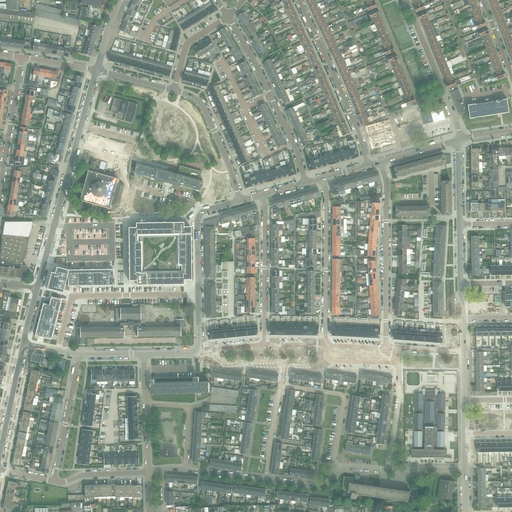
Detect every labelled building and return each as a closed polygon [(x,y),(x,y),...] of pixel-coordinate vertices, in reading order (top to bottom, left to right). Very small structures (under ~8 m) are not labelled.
[(6,10),(17,11),(19,12),(19,0),(7,0),(8,1),(6,1),(6,2),(6,4),(6,10)] [(68,0),(68,11),(76,11),(76,6),(80,6),(80,4),(88,5),(87,8),(81,7),(79,19),(85,20),(85,17),(87,18),(88,11),(89,11),(90,6),(93,6),(98,7),(99,0),(68,0)] [(210,2),(205,5),(211,15),(216,11),(210,2)] [(428,2),(422,5),(416,7),(414,8),(416,13),(426,9),(425,6),(429,5),(428,2)] [(478,8),(476,2),(469,5),(471,8),(467,10),(468,12),(472,11),(478,8)] [(0,19),(16,21),(17,11),(6,10),(6,4),(0,3),(0,19)] [(377,7),(375,3),(374,3),(367,6),(362,8),(363,10),(367,9),(368,11),(377,7)] [(132,4),(130,9),(137,12),(140,14),(140,13),(142,8),(139,7),(132,4)] [(292,4),(285,7),(284,7),(285,10),(285,11),(286,13),(293,9),(291,4),(292,4)] [(320,9),(317,4),(310,8),(313,13),(320,9)] [(501,10),(498,4),(492,6),(494,12),(501,10)] [(205,5),(200,9),(205,18),(210,14),(211,15),(205,5)] [(481,15),(478,8),(472,11),(474,17),(481,15)] [(505,8),(501,10),(494,12),(496,19),(503,16),(501,12),(506,10),(505,8)] [(35,16),(35,14),(35,9),(32,9),(32,13),(19,12),(17,11),(16,21),(34,24),(35,16)] [(137,12),(130,9),(127,15),(134,18),(137,12)] [(200,9),(194,12),(200,21),(205,18),(200,9)] [(296,15),(293,9),(286,13),(287,15),(287,14),(289,18),(296,15)] [(322,15),(320,9),(313,13),(315,18),(322,15)] [(380,15),(378,10),(369,14),(370,16),(366,18),(367,21),(372,18),(379,15),(380,15)] [(194,12),(189,15),(195,24),(200,21),(194,12)] [(427,12),(422,14),(417,15),(419,20),(421,19),(427,17),(433,15),(432,12),(428,14),(427,12)] [(246,18),(243,13),(237,16),(240,21),(246,18)] [(134,18),(127,15),(125,20),(132,23),(134,18)] [(189,15),(184,19),(189,28),(195,24),(189,15)] [(296,15),(289,18),(290,21),(290,22),(291,24),(298,20),(296,15)] [(324,18),(322,15),(315,18),(318,23),(326,20),(324,17),(324,18)] [(381,22),(379,15),(372,18),(375,24),(381,22)] [(483,21),(481,15),(474,17),(474,18),(471,19),(474,25),(483,21)] [(246,18),(240,21),(243,26),(249,23),(248,20),(250,19),(250,18),(249,16),(246,18)] [(505,22),(503,16),(496,19),(499,25),(505,22)] [(430,23),(427,17),(421,19),(423,26),(430,23)] [(184,19),(178,22),(184,31),(189,28),(184,19)] [(134,25),(132,23),(125,20),(122,26),(129,29),(132,30),(134,26),(134,25)] [(301,25),(298,20),(291,24),(289,24),(291,27),(292,26),(293,29),(294,29),(301,25)] [(327,22),(326,20),(318,23),(320,29),(327,25),(326,22),(327,22)] [(346,24),(345,21),(338,25),(334,27),(334,26),(333,23),(327,25),(320,29),(323,34),(331,31),(335,29),(339,27),(346,24)] [(437,23),(436,21),(433,22),(430,23),(423,26),(426,32),(434,29),(435,28),(434,25),(437,23)] [(474,25),(471,26),(472,28),(473,31),(487,26),(485,21),(483,21),(474,25)] [(384,28),(381,22),(375,24),(376,28),(372,30),(373,33),(377,31),(384,28)] [(505,22),(499,25),(501,31),(508,28),(505,22)] [(252,28),(249,23),(243,26),(246,31),(252,28)] [(303,30),(301,25),(294,29),(295,32),(296,34),(303,30)] [(122,26),(120,30),(127,33),(130,35),(135,37),(137,33),(132,30),(129,29),(122,26)] [(255,27),(255,26),(252,28),(246,31),(249,36),(255,33),(258,31),(255,27)] [(218,32),(222,37),(228,34),(224,28),(218,32)] [(387,35),(384,28),(377,31),(380,37),(387,35)] [(490,33),(488,28),(478,32),(479,34),(475,36),(476,38),(481,36),(488,34),(490,33)] [(510,35),(508,28),(501,31),(503,37),(510,35)] [(434,29),(426,32),(429,39),(435,36),(437,35),(434,29)] [(171,30),(169,36),(179,39),(181,33),(171,30)] [(306,36),(303,30),(296,34),(297,36),(299,39),(306,36)] [(331,31),(323,34),(325,40),(332,36),(331,33),(332,33),(331,31)] [(258,38),(255,33),(249,36),(252,41),(258,38)] [(231,39),(228,34),(222,37),(225,42),(231,39)] [(491,40),(488,34),(481,36),(482,39),(473,43),(475,46),(484,43),(491,40)] [(165,35),(163,41),(167,42),(178,45),(179,39),(169,36),(165,35)] [(381,41),(378,42),(379,46),(383,44),(389,41),(387,35),(380,37),(381,41)] [(511,41),(511,39),(510,35),(503,37),(506,43),(511,41)] [(261,37),(261,36),(258,38),(252,41),(255,46),(261,42),(259,40),(262,38),(261,37)] [(308,41),(306,36),(299,39),(300,42),(300,43),(295,45),(292,47),(293,49),(297,47),(301,45),(308,41)] [(334,39),(332,36),(325,40),(328,45),(336,41),(335,39),(334,39)] [(438,43),(435,36),(429,39),(431,45),(438,43)] [(210,38),(204,42),(210,51),(216,47),(210,38)] [(234,43),(231,39),(225,42),(227,46),(228,47),(234,43)] [(493,46),(491,40),(484,43),(486,49),(493,46)] [(163,41),(162,48),(166,49),(177,52),(178,45),(167,42),(167,43),(163,41)] [(311,46),(308,41),(301,45),(302,47),(302,46),(304,50),(311,46)] [(337,44),(336,41),(328,45),(331,50),(338,47),(336,44),(337,44)] [(392,47),(389,41),(383,44),(385,50),(392,47)] [(204,42),(199,45),(205,54),(210,51),(204,42)] [(264,47),(261,42),(255,46),(258,51),(264,47)] [(236,48),(234,43),(228,47),(227,47),(225,48),(225,49),(226,50),(229,49),(230,52),(236,48)] [(440,49),(438,43),(431,45),(434,52),(440,49)] [(199,45),(193,48),(199,58),(205,54),(199,45)] [(313,51),(311,46),(304,50),(306,53),(301,56),(297,57),(290,61),(288,58),(286,59),(288,64),(298,60),(302,58),(306,56),(306,55),(313,51)] [(495,53),(493,46),(486,49),(489,56),(495,53)] [(111,50),(108,61),(115,63),(118,52),(117,52),(118,49),(112,47),(112,50),(111,50)] [(267,52),(264,47),(258,51),(261,56),(265,53),(267,52)] [(338,47),(331,50),(333,56),(341,52),(340,50),(339,50),(338,47)] [(395,51),(393,47),(392,47),(385,50),(380,52),(381,55),(385,53),(386,55),(395,51)] [(92,50),(84,48),(83,54),(90,56),(92,50)] [(239,53),(236,48),(230,52),(233,57),(239,53)] [(457,57),(459,57),(465,54),(462,48),(459,49),(461,55),(457,56),(457,57)] [(440,49),(434,52),(437,58),(443,55),(440,49)] [(341,52),(333,56),(336,61),(343,58),(341,55),(346,53),(346,52),(345,50),(341,52)] [(316,57),(313,51),(306,55),(306,56),(307,57),(309,60),(316,57)] [(124,53),(118,52),(115,63),(115,62),(121,64),(124,53)] [(130,55),(127,66),(130,67),(131,66),(133,67),(136,57),(137,54),(131,52),(130,55)] [(130,55),(124,53),(121,64),(124,64),(124,65),(127,66),(130,55)] [(242,58),(239,53),(233,57),(236,61),(242,58)] [(498,60),(495,53),(489,56),(491,62),(498,60)] [(136,57),(133,67),(139,69),(142,58),(143,55),(137,54),(136,57)] [(398,59),(396,54),(387,58),(388,61),(384,62),(385,65),(387,64),(390,63),(390,62),(397,59),(398,59)] [(443,55),(437,58),(439,64),(446,62),(443,55)] [(319,62),(316,57),(309,60),(311,64),(310,64),(311,66),(319,62)] [(148,60),(142,58),(139,69),(145,70),(148,60)] [(343,58),(336,61),(338,66),(346,63),(345,61),(344,61),(343,58)] [(273,64),(270,59),(269,60),(264,62),(267,67),(273,64)] [(400,66),(397,59),(390,62),(390,63),(387,64),(390,70),(393,69),(400,66)] [(154,62),(148,60),(145,70),(148,71),(148,72),(151,73),(154,62)] [(500,66),(498,60),(491,62),(488,63),(491,70),(494,69),(500,66)] [(160,63),(154,62),(151,73),(154,74),(155,73),(157,74),(160,63)] [(166,65),(163,76),(170,77),(174,63),(167,62),(166,65)] [(245,62),(236,66),(239,71),(241,70),(248,67),(245,62)] [(321,68),(319,62),(311,66),(312,68),(313,68),(314,71),(321,68)] [(448,68),(446,62),(439,64),(442,71),(448,68)] [(166,65),(160,63),(157,74),(163,75),(163,76),(166,65)] [(346,63),(338,66),(340,72),(347,69),(346,66),(347,66),(346,63)] [(275,70),(273,64),(267,67),(269,73),(275,70)] [(402,72),(400,66),(393,69),(395,75),(402,72)] [(503,73),(500,66),(494,69),(495,72),(491,74),(492,77),(496,75),(503,73)] [(185,70),(182,81),(189,83),(192,72),(192,69),(186,67),(185,70)] [(250,73),(248,67),(241,70),(243,76),(250,73)] [(30,69),(29,74),(36,75),(36,78),(38,79),(40,69),(34,68),(34,69),(30,69)] [(324,73),(321,68),(314,71),(316,74),(315,74),(316,76),(324,73)] [(451,75),(448,68),(442,71),(444,77),(451,75)] [(348,72),(347,69),(340,72),(342,77),(350,74),(349,71),(348,72)] [(198,73),(195,84),(198,84),(198,85),(201,86),(204,75),(204,72),(199,70),(198,73)] [(278,75),(275,70),(269,73),(272,78),(278,75)] [(51,71),(49,81),(51,81),(58,83),(59,79),(56,79),(57,72),(51,71)] [(189,82),(195,84),(198,73),(192,72),(189,83),(189,82)] [(204,75),(201,86),(204,87),(204,86),(207,87),(210,77),(210,76),(211,74),(205,72),(204,75)] [(405,79),(402,72),(395,75),(398,82),(405,79)] [(506,77),(504,72),(503,73),(496,75),(492,77),(490,77),(491,79),(496,78),(497,80),(506,77)] [(253,78),(250,73),(243,76),(246,81),(253,78)] [(326,79),(324,73),(316,76),(316,77),(312,79),(307,80),(308,82),(312,81),(318,79),(319,82),(326,79)] [(351,76),(350,74),(342,77),(345,83),(352,80),(351,76)] [(280,80),(278,75),(272,78),(274,83),(280,80)] [(454,81),(451,75),(444,77),(447,84),(454,81)] [(357,77),(352,80),(345,83),(347,88),(354,85),(357,84),(359,83),(362,81),(362,79),(359,81),(357,77)] [(255,83),(253,78),(246,81),(249,87),(255,83)] [(328,84),(326,79),(319,82),(320,85),(320,87),(328,84)] [(407,85),(405,79),(398,82),(401,88),(407,85)] [(447,84),(446,85),(447,89),(448,89),(450,88),(452,87),(457,85),(461,84),(459,79),(454,81),(447,84)] [(282,83),(280,80),(274,83),(276,88),(283,85),(285,84),(286,85),(289,84),(287,82),(285,83),(284,81),(282,83)] [(258,89),(255,83),(249,87),(251,92),(258,89)] [(330,90),(328,84),(320,87),(321,89),(322,89),(323,93),(330,90)] [(221,91),(218,85),(208,89),(211,95),(221,91)] [(285,90),(283,85),(276,88),(279,93),(285,90)] [(356,90),(354,85),(347,88),(349,93),(356,90)] [(410,92),(407,85),(401,88),(403,94),(410,92)] [(27,90),(26,96),(33,97),(36,98),(36,95),(33,94),(34,91),(35,92),(36,88),(33,87),(27,87),(27,90)] [(261,94),(258,89),(251,92),(254,98),(261,94)] [(456,90),(451,92),(454,99),(457,106),(459,112),(460,114),(464,112),(466,112),(467,111),(466,105),(465,105),(464,103),(461,96),(459,89),(456,90)] [(288,96),(285,90),(279,93),(281,99),(288,96)] [(333,95),(330,90),(323,93),(325,96),(324,96),(325,99),(333,95)] [(358,94),(356,90),(349,93),(352,99),(359,96),(358,93),(358,94)] [(223,97),(221,91),(211,95),(212,98),(211,98),(213,101),(223,97)] [(413,98),(410,92),(403,94),(406,101),(413,98)] [(335,101),(333,95),(325,99),(326,101),(327,100),(328,104),(335,101)] [(223,97),(213,101),(214,104),(215,104),(216,107),(226,102),(229,101),(226,96),(223,97)] [(290,101),(288,96),(281,99),(284,104),(288,102),(290,101)] [(361,98),(359,96),(352,99),(354,104),(361,101),(360,98),(361,98)] [(77,101),(70,99),(67,98),(66,104),(68,105),(75,107),(77,101)] [(416,102),(414,98),(413,98),(406,101),(401,103),(401,105),(406,103),(407,106),(416,102)] [(468,105),(470,119),(474,118),(474,116),(481,115),(481,117),(499,114),(501,113),(501,114),(505,113),(505,112),(509,111),(507,99),(496,101),(497,102),(476,106),(476,104),(468,105)] [(337,106),(335,101),(328,104),(330,107),(329,107),(330,109),(337,106)] [(362,104),(361,101),(354,104),(356,110),(364,106),(363,104),(362,104)] [(228,108),(226,102),(216,107),(219,112),(228,108)] [(259,106),(261,111),(261,112),(268,109),(265,103),(259,106)] [(68,105),(66,104),(65,104),(64,110),(67,111),(69,111),(73,113),(75,107),(68,105)] [(340,111),(337,106),(330,109),(331,111),(333,114),(340,111)] [(365,109),(364,106),(356,110),(358,115),(365,113),(366,112),(364,109),(365,109)] [(293,107),(291,108),(287,110),(289,115),(296,112),(293,107)] [(228,108),(219,112),(221,118),(231,114),(228,108)] [(270,114),(268,109),(261,112),(264,117),(270,114)] [(342,117),(340,111),(333,114),(334,118),(334,120),(342,117)] [(298,117),(296,112),(289,115),(292,120),(298,117)] [(63,115),(62,119),(72,121),(73,116),(66,114),(64,113),(63,115)] [(231,114),(221,118),(222,121),(222,122),(223,124),(234,120),(233,120),(236,118),(234,113),(231,114)] [(367,118),(365,113),(358,115),(358,116),(360,121),(367,118)] [(272,119),(270,114),(264,117),(266,122),(272,119)] [(300,122),(298,117),(292,120),(294,125),(300,122)] [(344,122),(342,117),(334,120),(335,122),(336,122),(337,125),(344,122)] [(367,118),(360,121),(362,127),(369,124),(367,118)] [(72,121),(62,119),(61,121),(60,124),(70,127),(72,121)] [(275,125),(272,119),(266,122),(269,128),(275,125)] [(236,125),(234,120),(223,124),(224,127),(225,127),(226,130),(236,125)] [(303,128),(300,122),(294,125),(296,131),(303,128)] [(347,127),(345,122),(344,122),(337,125),(335,126),(337,129),(339,128),(340,130),(347,127)] [(56,126),(55,129),(59,130),(62,131),(68,133),(70,127),(60,124),(60,127),(56,126)] [(239,131),(236,125),(226,130),(229,136),(239,131)] [(20,127),(19,133),(29,135),(29,136),(32,137),(32,134),(32,132),(27,131),(27,128),(20,127)] [(347,127),(340,130),(343,136),(350,133),(348,129),(347,127)] [(305,133),(303,128),(296,131),(299,136),(305,133)] [(280,135),(277,130),(271,133),(273,138),(280,135)] [(241,137),(239,131),(229,136),(231,141),(241,137)] [(409,143),(414,142),(411,132),(410,132),(406,133),(406,131),(405,131),(408,143),(409,143)] [(307,138),(305,133),(299,136),(301,141),(307,138)] [(399,145),(404,144),(401,133),(396,134),(399,145)] [(394,147),(399,145),(396,134),(391,135),(394,147)] [(273,138),(271,139),(273,143),(273,144),(276,143),(282,140),(280,135),(273,138)] [(389,148),(394,147),(391,135),(386,137),(389,148)] [(244,143),(241,137),(231,141),(232,144),(232,145),(233,147),(244,143)] [(384,149),(389,148),(386,137),(381,138),(384,149)] [(379,151),(384,149),(381,138),(376,139),(379,151)] [(379,151),(376,139),(373,140),(371,141),(374,153),(380,151),(379,151)] [(285,145),(282,140),(276,143),(278,148),(285,145)] [(58,143),(54,142),(55,143),(54,148),(57,148),(57,149),(64,150),(65,145),(58,143)] [(246,148),(244,143),(233,147),(234,150),(235,150),(236,153),(246,148)] [(352,159),(358,158),(355,148),(354,145),(349,146),(350,150),(352,159)] [(246,148),(236,153),(239,158),(238,159),(249,154),(251,153),(249,147),(246,149),(246,148)] [(342,161),(347,160),(345,151),(344,149),(339,150),(339,152),(342,161)] [(49,153),(48,155),(51,156),(49,163),(51,164),(56,164),(57,161),(60,162),(62,156),(55,154),(49,153)] [(323,154),(324,157),(326,166),(331,164),(332,164),(329,155),(329,153),(323,154)] [(251,160),(249,154),(238,159),(241,165),(251,160)] [(337,163),(334,154),(329,155),(332,164),(331,164),(331,165),(337,163)] [(445,163),(443,155),(427,159),(429,168),(445,163)] [(313,157),(313,160),(316,169),(321,167),(319,158),(318,156),(313,157)] [(429,168),(427,159),(411,164),(413,172),(429,168)] [(79,195),(78,197),(80,199),(79,201),(109,209),(111,202),(112,203),(111,205),(118,207),(119,203),(119,202),(122,190),(122,189),(123,189),(124,185),(119,184),(117,183),(117,186),(115,186),(117,179),(102,175),(97,174),(101,162),(101,161),(95,160),(95,162),(94,162),(93,161),(92,161),(91,162),(89,171),(86,170),(85,173),(85,175),(86,177),(84,183),(81,184),(81,187),(83,189),(81,195),(79,195)] [(313,160),(308,161),(311,171),(316,169),(313,160)] [(285,161),(280,163),(281,166),(280,166),(281,168),(284,177),(289,176),(286,165),(285,161)] [(291,163),(286,165),(289,176),(289,177),(295,175),(291,163)] [(136,169),(135,173),(144,175),(146,176),(151,177),(160,180),(164,181),(168,182),(171,183),(172,183),(176,184),(184,186),(192,188),(200,191),(201,191),(202,187),(203,187),(203,186),(203,185),(202,185),(203,182),(201,181),(199,181),(200,179),(201,173),(202,171),(186,167),(180,166),(179,169),(178,174),(177,175),(167,172),(148,167),(146,166),(138,164),(137,164),(137,167),(136,167),(136,168),(135,168),(135,169),(136,169)] [(413,172),(411,164),(395,168),(397,177),(413,172)] [(52,169),(50,175),(57,177),(59,171),(58,171),(59,167),(49,165),(48,168),(52,169)] [(26,167),(23,167),(18,168),(17,171),(14,170),(13,176),(20,178),(21,172),(25,173),(26,167)] [(271,169),(265,170),(268,182),(274,181),(274,180),(273,180),(271,171),(271,169)] [(263,183),(268,182),(265,170),(260,172),(260,174),(263,183)] [(255,176),(256,175),(255,173),(249,175),(250,177),(253,186),(258,185),(255,176)] [(381,180),(379,173),(372,175),(375,182),(375,184),(376,183),(377,185),(378,188),(382,186),(382,184),(380,180),(381,180)] [(249,174),(244,175),(245,178),(247,188),(253,186),(250,177),(249,175),(249,174)] [(43,176),(42,179),(46,180),(49,181),(56,183),(57,177),(50,175),(47,175),(47,177),(43,176)] [(375,182),(372,175),(366,176),(368,183),(373,182),(374,186),(377,185),(376,183),(375,184),(375,182)] [(369,186),(368,183),(366,176),(361,178),(363,185),(363,187),(369,186)] [(363,185),(361,178),(355,180),(357,187),(357,189),(363,187),(363,185)] [(357,187),(355,180),(349,181),(351,188),(357,187)] [(451,198),(451,181),(442,182),(442,198),(451,198)] [(345,190),(343,183),(337,185),(339,194),(341,193),(341,195),(340,196),(346,194),(345,190)] [(339,194),(337,185),(331,186),(334,196),(340,195),(340,196),(341,195),(341,193),(339,194)] [(47,187),(45,186),(43,192),(46,192),(46,193),(53,194),(54,189),(47,187)] [(309,200),(307,193),(301,195),(303,202),(309,200)] [(297,203),(295,196),(289,198),(291,205),(297,203)] [(42,204),(49,206),(51,200),(44,199),(44,198),(41,198),(41,200),(44,201),(42,204)] [(451,198),(442,198),(442,215),(451,215),(451,198)] [(285,207),(283,199),(277,201),(279,208),(285,207)] [(368,208),(371,209),(379,209),(380,203),(379,203),(379,200),(372,200),(368,200),(368,208)] [(277,201),(271,203),(274,214),(279,213),(280,212),(279,210),(279,208),(277,201)] [(471,203),(467,203),(467,211),(478,211),(478,203),(478,201),(477,201),(471,201),(471,202),(471,203)] [(260,216),(257,207),(251,208),(253,216),(254,218),(256,226),(257,229),(255,230),(256,234),(256,236),(259,236),(260,216)] [(413,216),(413,207),(396,207),(396,216),(413,216)] [(430,215),(430,207),(413,207),(413,216),(430,215)] [(253,216),(251,208),(245,210),(248,219),(254,218),(253,216)] [(38,211),(37,211),(36,215),(46,218),(48,212),(41,210),(38,209),(38,211)] [(248,219),(245,210),(239,212),(241,219),(243,219),(244,221),(248,219)] [(241,219),(239,212),(233,213),(235,221),(236,223),(240,222),(239,220),(241,219)] [(235,221),(233,213),(227,215),(230,224),(231,224),(232,224),(231,222),(235,221)] [(230,224),(227,215),(221,217),(222,221),(223,224),(227,223),(228,225),(229,224),(230,224)] [(222,221),(221,217),(205,221),(205,228),(206,228),(215,228),(219,228),(219,223),(220,222),(222,221)] [(2,235),(0,253),(0,259),(15,261),(16,260),(23,260),(27,247),(29,236),(33,222),(4,222),(4,225),(3,228),(2,234),(2,235)] [(135,228),(128,228),(129,281),(136,281),(136,284),(141,284),(141,285),(142,285),(184,285),(184,280),(191,280),(190,227),(183,227),(183,224),(183,223),(177,223),(135,223),(135,228)] [(445,226),(437,226),(436,242),(444,243),(445,226)] [(215,244),(215,228),(206,228),(206,244),(215,244)] [(444,243),(436,242),(434,259),(443,260),(444,243)] [(215,261),(215,244),(206,244),(206,261),(215,261)] [(364,265),(357,266),(357,269),(359,269),(361,268),(376,267),(375,260),(367,259),(368,261),(368,264),(364,264),(364,265)] [(443,260),(434,259),(433,276),(437,276),(442,277),(443,260)] [(310,267),(311,267),(316,267),(316,260),(305,260),(305,269),(310,269),(310,267)] [(215,272),(215,261),(206,261),(207,278),(212,278),(215,278),(215,272)] [(51,272),(46,289),(62,293),(64,289),(68,290),(68,286),(91,286),(115,286),(114,276),(113,276),(113,269),(68,270),(56,267),(54,273),(51,272)] [(442,299),(442,283),(433,283),(433,292),(434,297),(434,299),(442,299)] [(215,284),(207,284),(207,301),(215,301),(215,284)] [(43,304),(35,336),(51,340),(61,300),(51,297),(49,302),(44,301),(44,304),(43,304)] [(11,298),(10,304),(17,306),(19,299),(11,298)] [(442,316),(442,299),(434,299),(434,316),(442,316)] [(216,317),(215,301),(207,301),(207,318),(216,317)] [(17,306),(10,304),(8,311),(16,313),(17,306)] [(183,320),(180,320),(175,320),(176,327),(141,327),(141,321),(145,321),(145,304),(132,304),(132,308),(129,308),(128,308),(125,308),(124,308),(121,308),(120,308),(116,309),(116,322),(120,322),(120,327),(76,328),(76,341),(80,341),(80,345),(84,345),(84,337),(124,337),(124,327),(123,327),(123,326),(138,325),(138,328),(137,328),(137,337),(180,336),(180,333),(183,333),(183,329),(183,320)] [(315,306),(307,306),(307,312),(304,312),(304,315),(313,315),(313,313),(314,313),(315,306)] [(380,315),(379,309),(371,309),(372,314),(369,315),(369,316),(369,317),(379,318),(379,315),(380,315)] [(402,310),(395,309),(394,315),(397,315),(397,318),(404,319),(404,316),(402,316),(402,312),(407,313),(407,310),(402,310)] [(16,313),(8,311),(7,318),(15,319),(16,313)] [(0,323),(2,324),(1,329),(10,331),(12,324),(0,321),(0,323)] [(1,329),(0,328),(0,332),(0,334),(1,334),(0,338),(8,340),(10,331),(1,329)] [(0,340),(0,346),(7,348),(8,340),(0,338),(0,337),(0,340)] [(32,353),(30,361),(42,363),(41,367),(43,367),(44,364),(42,363),(43,359),(44,356),(32,353)] [(39,371),(31,370),(30,377),(37,379),(39,379),(40,376),(38,375),(39,371)] [(298,372),(291,371),(289,383),(292,384),(293,379),(297,379),(298,372)] [(349,374),(349,375),(344,374),(343,381),(347,382),(346,390),(349,390),(350,382),(351,374),(349,374)] [(151,385),(150,385),(150,386),(151,386),(151,394),(159,394),(159,393),(162,393),(162,394),(166,394),(166,392),(169,392),(169,394),(173,394),(173,392),(176,392),(176,394),(180,393),(180,392),(183,392),(183,393),(188,393),(187,392),(190,392),(190,393),(209,392),(209,383),(209,382),(207,382),(205,382),(204,379),(204,376),(202,376),(199,376),(197,376),(197,377),(196,377),(194,377),(194,381),(194,384),(190,384),(190,382),(187,382),(187,384),(183,384),(183,382),(180,383),(180,384),(176,384),(176,383),(172,383),(172,384),(169,385),(169,383),(165,383),(165,385),(162,385),(162,383),(158,383),(158,384),(154,385),(154,382),(154,380),(151,380),(151,385)] [(37,379),(30,377),(28,384),(36,385),(37,379)] [(36,385),(28,384),(27,390),(34,392),(36,385)] [(56,403),(62,404),(63,398),(57,397),(58,391),(46,389),(45,396),(54,398),(53,402),(55,402),(54,404),(56,404),(56,403)] [(34,392),(27,390),(26,397),(33,399),(34,392)] [(415,449),(412,449),(412,457),(422,457),(423,458),(425,456),(434,456),(445,458),(446,458),(446,457),(447,457),(447,456),(447,449),(443,449),(443,447),(445,447),(445,432),(443,432),(443,429),(445,429),(445,414),(444,414),(444,410),(445,410),(445,394),(441,394),(441,390),(437,390),(437,394),(435,394),(435,390),(425,390),(425,394),(423,394),(423,393),(415,393),(414,409),(415,409),(415,413),(414,413),(414,429),(416,429),(416,431),(414,431),(414,447),(416,447),(415,449)] [(33,399),(26,397),(24,404),(32,405),(33,399)] [(55,402),(53,402),(52,408),(61,410),(62,404),(56,403),(56,404),(54,404),(55,402)] [(30,413),(23,412),(21,419),(29,420),(38,422),(38,420),(30,418),(30,413)] [(54,414),(53,414),(52,416),(51,415),(50,420),(58,422),(60,416),(54,415),(54,414)] [(29,420),(21,419),(20,425),(28,427),(29,420)] [(357,421),(349,420),(349,423),(348,423),(347,426),(362,428),(362,425),(356,425),(357,421)] [(28,427),(20,425),(19,432),(26,433),(28,427)] [(50,427),(48,426),(47,433),(56,435),(57,429),(52,428),(51,429),(50,429),(50,427)] [(362,428),(347,426),(347,428),(348,428),(348,433),(355,434),(355,430),(361,431),(362,428)] [(82,430),(81,436),(92,438),(93,431),(81,429),(81,430),(82,430)] [(26,433),(19,432),(17,438),(25,440),(26,433)] [(81,436),(80,443),(91,445),(92,438),(81,436)] [(25,440),(17,438),(16,445),(24,446),(25,440)] [(49,439),(48,439),(47,440),(46,440),(45,445),(53,447),(55,441),(49,440),(49,439)] [(80,443),(79,450),(90,451),(91,445),(80,443)] [(24,446),(16,445),(14,451),(22,453),(24,446)] [(249,447),(241,446),(240,454),(248,455),(249,447)] [(79,450),(78,457),(89,458),(90,451),(79,450)] [(22,453),(14,451),(13,458),(21,459),(30,461),(30,459),(26,458),(26,459),(25,459),(25,457),(22,456),(22,453)] [(45,452),(44,451),(42,458),(51,460),(52,454),(47,453),(47,454),(45,454),(45,452)] [(312,454),(308,453),(308,456),(311,457),(311,460),(318,461),(319,457),(320,457),(321,455),(312,453),(312,454)] [(244,457),(237,456),(236,463),(235,471),(237,472),(237,470),(241,471),(243,464),(244,457)] [(77,463),(77,464),(79,464),(80,465),(80,464),(88,465),(89,465),(88,465),(89,458),(78,457),(77,463)] [(21,459),(13,458),(12,464),(19,466),(21,459)] [(218,460),(211,459),(210,466),(217,467),(218,460)] [(45,464),(43,463),(43,465),(41,465),(41,464),(39,464),(39,467),(41,467),(40,470),(49,472),(50,466),(44,465),(45,464)] [(316,472),(309,471),(308,480),(310,480),(310,479),(315,479),(316,472)] [(343,490),(343,493),(346,494),(346,497),(364,500),(365,496),(403,501),(409,502),(411,502),(412,495),(412,496),(409,495),(410,492),(371,486),(372,482),(357,480),(357,482),(354,481),(354,478),(343,476),(342,489),(343,490)] [(440,484),(439,487),(438,493),(439,493),(438,497),(438,498),(451,500),(452,493),(453,493),(455,489),(453,488),(454,481),(440,479),(440,480),(441,480),(440,484)] [(8,481),(7,488),(15,489),(16,483),(8,481)] [(239,485),(239,486),(235,486),(234,492),(241,493),(242,485),(239,485)] [(15,489),(7,488),(6,494),(13,496),(15,489)] [(259,496),(258,502),(261,503),(262,496),(265,497),(266,495),(266,490),(260,489),(259,496)] [(13,496),(6,494),(4,501),(12,502),(13,496)] [(315,497),(315,498),(311,497),(310,505),(317,506),(318,497),(315,497)] [(330,500),(323,499),(322,506),(328,507),(327,511),(329,511),(332,511),(333,508),(334,504),(333,504),(329,504),(330,500)] [(12,502),(4,501),(3,508),(6,508),(5,511),(11,511),(12,509),(10,509),(12,502)]
